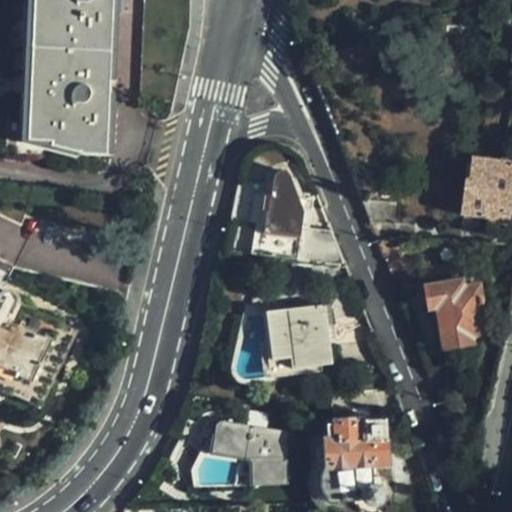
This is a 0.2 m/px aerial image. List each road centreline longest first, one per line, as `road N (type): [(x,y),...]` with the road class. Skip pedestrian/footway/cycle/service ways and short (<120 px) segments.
road 1 (tertiary): [(459,511),(317,140)]
road 2 (primary): [(60,511),(107,469),(136,417),(203,155)]
road 3 (tertiary): [(317,140),(286,68),(256,35),(233,25)]
road 4 (primary): [(203,155),(233,25)]
road 5 (residential): [(505,511),(511,378)]
road 6 (tertiary): [(203,155),(272,123),(317,140)]
